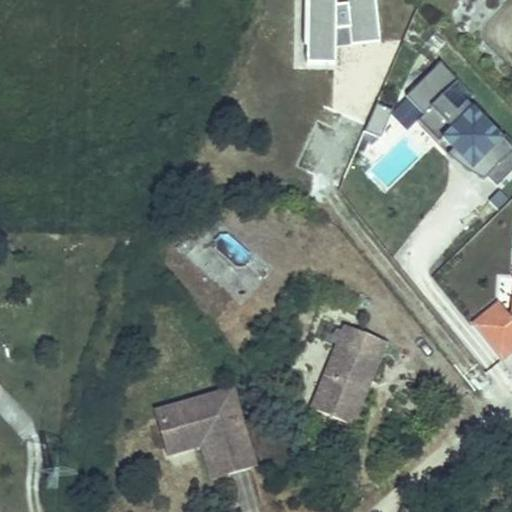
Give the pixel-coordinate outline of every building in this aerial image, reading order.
[(335,0),(305,0),(307,71),(333,71),(337,39),(351,38),(354,47),(381,45),(376,0),(348,0),(349,13),(336,12),(335,0)] [(491,188),(511,167),(511,148),(500,136),(496,140),(478,122),(482,118),(470,106),(466,110),(460,103),(467,97),(434,64),(399,99),(417,117),(411,123),(433,145),(436,141),(447,153),(452,148),(491,188)] [(244,265),(251,256),(229,237),(221,246),(244,265)] [(511,265),(509,311),(505,315),(496,304),(468,326),(497,361),(511,348),(511,265)] [(339,319),(332,339),(344,343),(352,324),(339,319)] [(344,343),(332,339),(304,404),(347,422),(362,386),(355,383),(358,374),(365,377),(382,336),(352,324),(344,343)] [(355,383),(362,386),(365,377),(358,374),(355,383)] [(142,411),(151,438),(175,432),(178,441),(185,438),(188,447),(198,481),(237,469),(214,390),(142,411)] [(175,432),(151,438),(156,457),(188,447),(185,438),(178,441),(175,432)]
